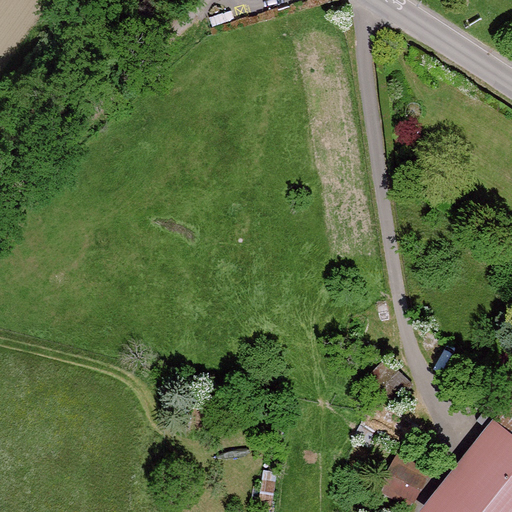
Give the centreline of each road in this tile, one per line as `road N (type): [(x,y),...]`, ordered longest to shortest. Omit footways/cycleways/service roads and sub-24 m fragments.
road 1 (track): [(0,199),(205,0)]
road 2 (track): [(0,339),(99,364),(149,399)]
road 3 (unclassified): [(511,85),(380,0)]
